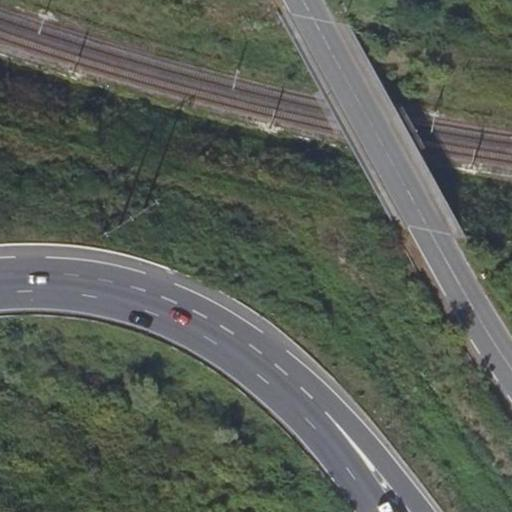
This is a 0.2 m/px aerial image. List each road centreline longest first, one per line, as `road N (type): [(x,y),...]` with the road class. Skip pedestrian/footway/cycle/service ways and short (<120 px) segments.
road 1 (unclassified): [(511,369),(302,0)]
road 2 (primary): [(421,511),(329,408),(223,335)]
road 3 (trunk): [(376,511),(337,448),(223,335)]
road 4 (trunk): [(223,335),(163,302),(109,285),(0,277)]
